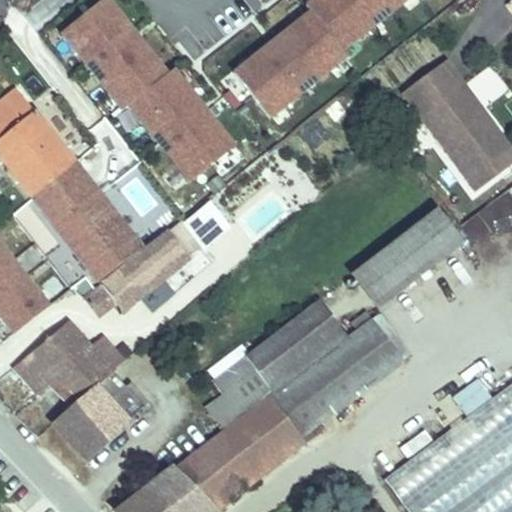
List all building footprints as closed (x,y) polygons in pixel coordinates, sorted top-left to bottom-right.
[(119,12),(109,0),(98,0),(60,31),(74,48),(76,47),(109,88),(107,90),(121,107),(127,102),(140,120),(142,118),(175,160),(173,161),(187,179),(232,143),(218,126),(216,127),(205,112),(184,129),(174,117),(195,100),(184,86),(186,84),(172,66),(166,71),(152,54),(150,55),(138,41),(117,57),(108,45),(129,29),(117,14),(119,12)] [(245,60),(227,74),(261,120),(279,107),(278,105),(320,74),(321,76),(340,62),(335,56),(353,43),(351,41),(394,9),(395,11),(410,0),(363,0),(351,9),(344,0),(314,0),(301,10),(305,16),(288,29),(289,31),(274,42),(290,64),(278,73),(262,51),(247,62),(245,60)] [(393,103),(412,127),(458,93),(439,68),(393,103)] [(16,83),(0,95),(0,155),(88,273),(93,279),(139,243),(16,83)] [(511,162),(458,93),(412,127),(467,199),(511,164),(511,162)] [(181,218),(84,296),(96,312),(111,299),(125,289),(130,295),(199,240),(181,218)] [(363,322),(447,257),(422,223),(338,289),(363,322)] [(125,289),(111,299),(120,310),(130,295),(125,289)] [(309,311),(260,331),(297,370),(301,370),(338,347),(309,311)] [(79,396),(113,367),(69,317),(15,361),(37,388),(59,371),(79,396)] [(271,385),(282,383),(297,370),(260,331),(239,345),(250,361),(271,385)] [(301,370),(297,370),(282,383),(310,427),(388,374),(358,332),(338,347),(301,370)] [(219,425),(271,385),(250,361),(201,402),(205,408),(200,412),(205,419),(211,415),(219,425)] [(79,396),(51,418),(85,457),(145,407),(113,367),(79,396)] [(466,421),(383,479),(406,511),(511,511),(511,384),(491,399),(477,380),(450,399),(466,421)] [(297,430),(310,427),(282,383),(271,385),(219,425),(179,457),(215,505),(302,437),(297,430)] [(113,511),(205,511),(215,505),(179,457),(112,511),(113,511)]
